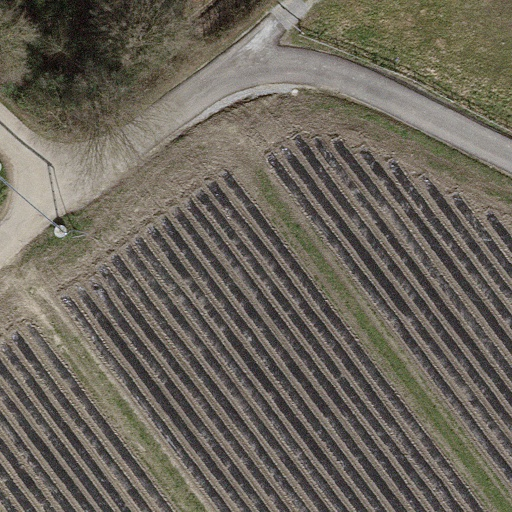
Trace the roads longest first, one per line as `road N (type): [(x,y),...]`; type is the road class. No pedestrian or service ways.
road 1 (track): [(511,162),(349,83),(240,64)]
road 2 (track): [(61,190),(240,64)]
